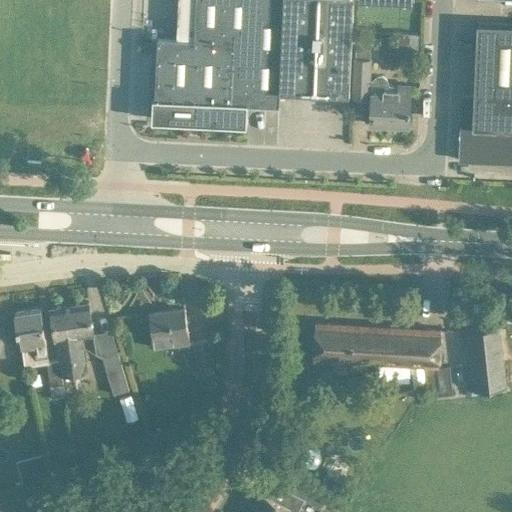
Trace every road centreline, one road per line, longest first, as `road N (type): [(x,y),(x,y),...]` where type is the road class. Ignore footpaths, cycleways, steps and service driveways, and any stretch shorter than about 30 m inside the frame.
road 1 (unclassified): [(404,165),(117,149)]
road 2 (tertiary): [(197,511),(219,480),(243,403),(247,246)]
road 3 (primary): [(434,242),(335,222),(248,216)]
road 4 (primary): [(247,246),(434,242)]
road 5 (residential): [(0,273),(183,261)]
road 6 (unclassified): [(443,0),(438,134),(420,159),(404,165)]
road 7 (unclassified): [(117,149),(123,0)]
road 8 (primary): [(248,216),(116,210)]
road 9 (primary): [(117,239),(247,246)]
